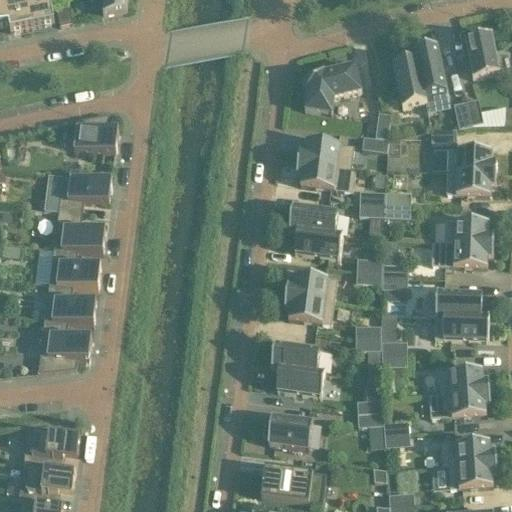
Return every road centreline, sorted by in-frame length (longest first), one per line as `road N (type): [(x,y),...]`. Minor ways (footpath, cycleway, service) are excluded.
road 1 (residential): [(225,511),(284,52)]
road 2 (residential): [(145,98),(105,392)]
road 3 (residential): [(284,52),(511,4)]
road 4 (residential): [(150,50),(125,34),(0,58)]
road 5 (residential): [(0,130),(145,98)]
road 6 (residential): [(105,392),(90,511)]
